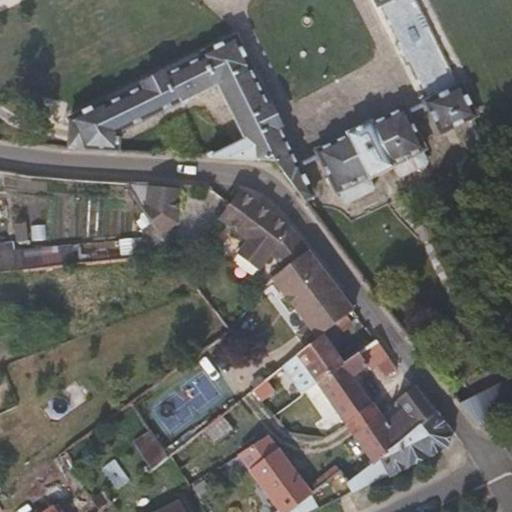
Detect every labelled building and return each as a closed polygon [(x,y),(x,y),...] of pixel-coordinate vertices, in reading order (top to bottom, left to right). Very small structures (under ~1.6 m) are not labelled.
[(421,8),(392,9),(393,36),(421,35),(421,8)] [(120,131),(133,124),(218,83),(245,138),(209,156),(276,160),(305,198),(313,193),(300,165),(298,166),(278,126),(281,124),(273,109),(270,102),(267,104),(249,68),(251,66),(236,35),(199,53),(201,56),(165,74),(163,71),(141,82),(143,86),(105,104),(103,100),(68,117),(71,121),(68,147),(119,151),(120,131)] [(476,114),(461,82),(424,100),(440,132),(476,114)] [(426,159),(422,149),(425,148),(404,106),(373,122),(370,120),(346,132),(346,134),(314,150),(335,191),(338,189),(344,200),(349,201),(371,190),(373,184),(368,176),(392,164),(397,174),(403,175),(424,164),(426,159)] [(176,222),(178,188),(126,185),(157,234),(169,227),(176,222)] [(309,254),(290,229),(274,211),(241,189),(220,217),(248,239),(238,253),(260,270),(273,253),(286,270),(309,254)] [(14,241),(28,242),(29,222),(15,222),(14,241)] [(180,244),(169,227),(157,234),(169,251),(180,244)] [(0,248),(0,271),(89,264),(87,241),(0,248)] [(295,308),(331,281),(309,254),(286,270),(274,280),(287,297),(295,308)] [(355,311),(331,281),(295,308),(298,311),(310,327),(299,336),(308,348),(324,335),(355,311)] [(295,308),(287,297),(275,308),(282,317),(295,308)] [(285,320),(298,311),(295,308),(282,317),(285,320)] [(317,383),(344,364),(324,335),(308,348),(299,355),(317,383)] [(372,403),(352,376),(374,360),(385,375),(397,366),(377,340),(344,364),(317,383),(346,423),(372,403)] [(480,429),(511,412),(511,355),(506,358),(511,370),(511,379),(475,399),(465,379),(448,386),(480,429)] [(373,461),(434,411),(414,385),(396,399),(403,408),(386,421),(381,414),(354,435),(360,444),(373,461)] [(45,404),(54,420),(85,403),(75,386),(45,404)] [(354,435),(381,414),(372,403),(346,423),(354,435)] [(351,491),(446,444),(446,442),(450,442),(452,436),(448,435),(449,430),(434,411),(373,461),(347,482),(351,491)] [(133,440),(147,462),(166,451),(152,429),(133,440)] [(312,493),(267,434),(238,456),(280,511),(288,511),(309,496),(312,493)] [(85,487),(66,451),(59,455),(66,466),(62,469),(67,479),(71,477),(79,491),(85,487)] [(117,457),(105,463),(115,486),(128,480),(117,457)] [(347,482),(343,476),(337,480),(340,486),(347,482)] [(308,511),(318,507),(309,496),(288,511),(308,511)] [(183,511),(179,502),(158,511),(183,511)]
